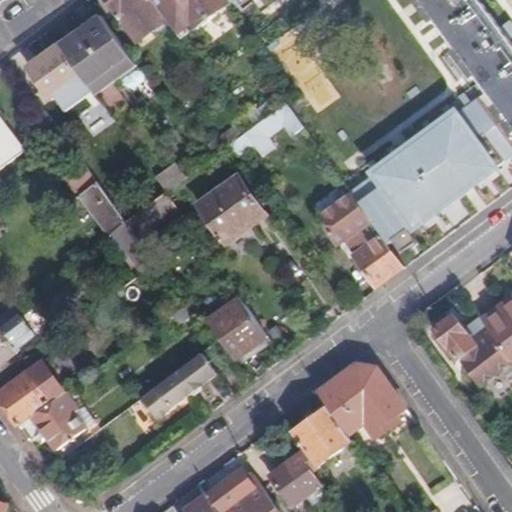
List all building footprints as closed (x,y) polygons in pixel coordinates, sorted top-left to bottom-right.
[(154,0),(108,0),(138,40),(168,17),(154,0)] [(223,11),(215,0),(154,0),(168,17),(184,40),(223,11)] [(231,0),(215,0),(223,11),(234,3),(231,0)] [(424,0),(511,117),(511,39),(506,32),(482,0),(424,0)] [(303,5),(280,2),(278,24),(301,26),(303,5)] [(88,29),(124,80),(145,64),(108,13),(88,29)] [(124,80),(88,29),(64,46),(86,78),(100,96),(124,80)] [(269,48),(319,112),(340,96),(290,31),(269,48)] [(86,78),(64,46),(33,69),(55,100),(86,78)] [(310,130),(292,104),(254,132),(235,147),(242,157),(258,145),(268,157),(278,149),(271,138),(288,126),(297,137),(302,132),(305,135),(310,130)] [(0,112),(0,169),(0,170),(29,150),(0,112)] [(254,132),(245,121),(222,138),(231,150),(235,147),(254,132)] [(101,183),(88,164),(70,177),(83,196),(101,183)] [(180,164),(160,178),(171,194),(192,178),(180,164)] [(245,178),(206,207),(228,237),(225,239),(228,244),(230,242),(233,245),(273,217),(245,178)] [(119,232),(130,223),(101,183),(83,196),(113,236),(119,232)] [(184,212),(171,194),(130,223),(144,241),(184,212)] [(361,253),(387,234),(357,194),(325,217),(344,244),(351,239),(361,253)] [(144,241),(130,223),(119,232),(132,250),(144,241)] [(412,230),(400,239),(409,250),(420,242),(412,230)] [(382,288),(411,266),(387,234),(361,253),(358,255),(382,288)] [(161,264),(144,241),(132,250),(149,273),(161,264)] [(175,283),(164,269),(155,275),(166,290),(175,283)] [(246,358),(275,336),(247,298),(218,321),(246,358)] [(504,304),(487,317),(492,324),(510,311),(508,308),(504,304)] [(510,311),(492,324),(494,327),(511,350),(511,305),(508,308),(510,311)] [(189,326),(200,318),(193,307),(182,315),(189,326)] [(511,367),(511,350),(494,327),(478,339),(461,316),(443,329),(465,358),(470,355),(475,360),(471,363),(488,385),(511,367)] [(0,368),(22,353),(0,322),(0,368)] [(210,351),(151,395),(167,416),(225,373),(210,351)] [(58,402),(73,391),(50,360),(38,368),(40,371),(37,373),(58,402)] [(361,366),(322,395),(332,408),(352,436),(370,424),(381,439),(398,426),(394,420),(411,408),(383,370),(361,366)] [(2,395),(24,426),(39,415),(58,402),(37,373),(35,371),(2,395)] [(58,402),(39,415),(64,449),(93,428),(80,412),(85,408),(73,391),(58,402)] [(313,451),(305,456),(317,473),(358,443),(352,436),(332,408),(300,433),(313,451)] [(317,473),(305,456),(275,478),(298,510),(327,488),(317,473)] [(222,511),(230,511),(260,490),(252,479),(246,471),(211,497),(222,511)] [(252,479),(260,490),(230,511),(283,511),(257,475),(252,479)] [(222,511),(211,497),(211,496),(196,506),(199,510),(196,511),(222,511)] [(0,500),(0,511),(10,511),(13,504),(0,500)]
